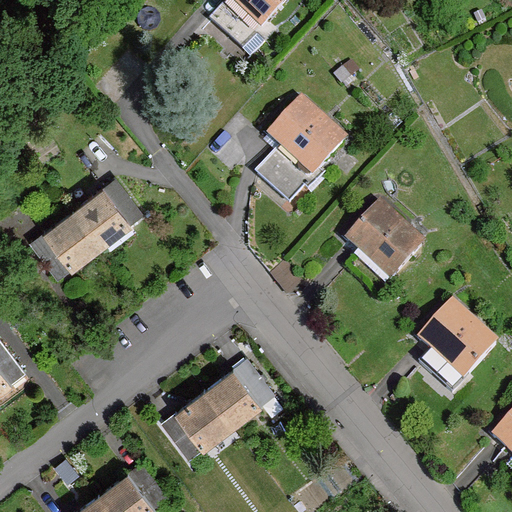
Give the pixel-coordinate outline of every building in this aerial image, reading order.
[(245,48),(264,27),(234,0),(228,0),(212,20),(245,48)] [(234,0),(264,27),(287,0),(234,0)] [(301,103),(271,136),(283,147),(314,176),(345,143),(301,103)] [(314,176),(283,147),(259,173),(291,202),(314,176)] [(103,187),(105,188),(125,215),(136,205),(115,178),(103,187)] [(105,188),(76,211),(99,242),(128,219),(125,215),(105,188)] [(378,208),(347,241),(392,281),(422,247),(378,208)] [(76,211),(47,233),(66,259),(70,264),(99,242),(76,211)] [(66,259),(47,233),(46,231),(33,240),(54,268),(66,259)] [(450,306),(420,341),(434,353),(439,347),(469,373),(494,345),(450,306)] [(0,365),(6,374),(18,364),(0,341),(0,365)] [(234,366),(235,368),(256,394),(267,385),(246,357),(234,366)] [(0,365),(0,386),(10,379),(6,374),(0,365)] [(235,368),(207,390),(230,421),(259,399),(256,394),(235,368)] [(207,390),(178,412),(197,438),(201,444),(230,421),(207,390)] [(197,438),(178,412),(176,411),(164,420),(184,448),(197,438)] [(511,417),(494,436),(507,448),(511,443),(511,417)] [(128,470),(129,472),(150,498),(161,489),(140,461),(128,470)] [(129,472),(101,494),(113,511),(141,511),(153,503),(150,498),(129,472)] [(113,511),(101,494),(77,511),(113,511)]
